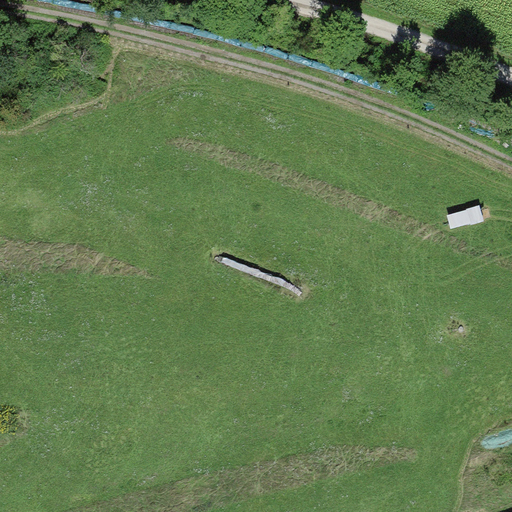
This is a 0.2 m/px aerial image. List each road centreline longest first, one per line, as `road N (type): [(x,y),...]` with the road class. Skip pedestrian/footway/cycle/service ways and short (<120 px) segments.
road 1 (track): [(511,162),(237,57),(0,7)]
road 2 (track): [(279,0),(367,22),(511,78)]
